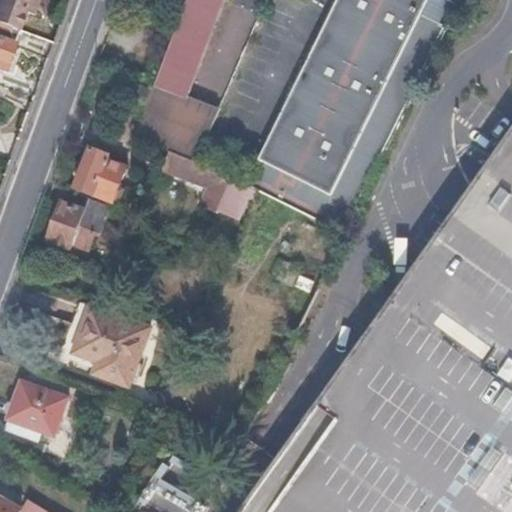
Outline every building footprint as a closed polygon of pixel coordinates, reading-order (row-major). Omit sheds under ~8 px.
[(0,0),(0,29),(17,35),(28,4),(35,6),(37,0),(0,0)] [(178,0),(176,4),(189,10),(191,3),(192,0),(178,0)] [(192,0),(191,3),(238,21),(246,0),(192,0)] [(456,0),(337,0),(248,184),(259,189),(346,230),(448,25),(460,1),(456,0)] [(238,21),(191,3),(189,10),(177,42),(223,59),(238,21)] [(18,36),(17,35),(0,29),(0,73),(3,75),(18,36)] [(141,140),(169,151),(199,163),(239,65),(223,59),(177,42),(159,93),(148,121),(141,140)] [(122,110),(148,121),(159,93),(132,82),(122,110)] [(403,273),(511,347),(511,115),(508,122),(461,189),(419,250),(403,273)] [(90,151),(75,188),(115,203),(127,170),(109,164),(110,158),(90,151)] [(210,188),(217,170),(202,164),(199,163),(169,151),(162,168),(210,188)] [(259,189),(248,184),(232,175),(229,181),(256,195),(259,189)] [(100,242),(113,209),(94,202),(89,212),(65,204),(52,239),(77,247),(78,241),(93,246),(95,240),(100,242)] [(142,267),(150,270),(153,262),(145,259),(142,267)] [(511,511),(511,347),(403,273),(231,511),(511,511)] [(140,382),(158,329),(95,307),(80,352),(121,366),(119,375),(140,382)] [(65,439),(79,401),(33,384),(19,422),(65,439)] [(163,469),(148,491),(170,504),(165,511),(191,511),(203,492),(163,469)] [(21,511),(0,498),(0,511),(21,511)]
